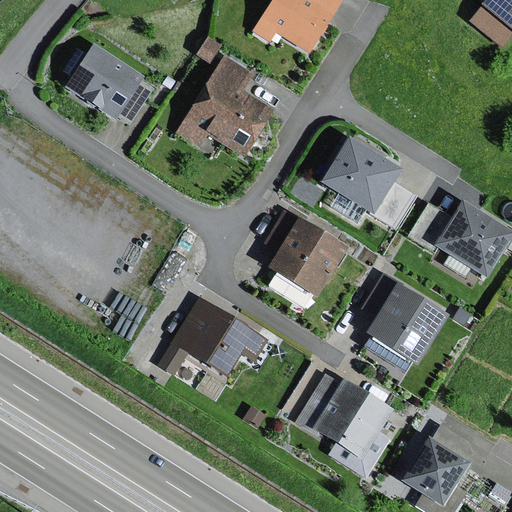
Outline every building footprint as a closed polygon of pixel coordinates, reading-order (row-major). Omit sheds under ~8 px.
[(271,0),(251,33),(269,44),(275,35),(308,55),(342,1),(339,0),(271,0)] [(511,0),(472,0),(481,6),(468,23),(501,50),(511,36),(511,0)] [(221,48),(207,38),(195,57),(209,66),(221,48)] [(143,79),(93,46),(64,89),(115,122),(117,119),(129,127),(153,90),(141,83),(143,79)] [(254,75),(222,56),(174,134),(199,150),(207,136),(243,159),(272,112),(242,94),(254,75)] [(400,173),(347,140),(318,185),(395,233),(416,198),(393,184),(400,173)] [(511,239),(511,235),(460,203),(450,220),(428,206),(406,240),(434,256),(436,252),(485,282),(511,239)] [(347,250),(283,211),(262,245),(276,254),(266,271),(315,301),(347,250)] [(447,318),(380,278),(360,310),(374,319),(363,337),(416,369),(447,318)] [(268,342),(198,299),(169,345),(225,380),(240,356),(253,365),(268,342)] [(186,356),(169,346),(157,367),(173,377),(186,356)] [(339,385),(324,376),(295,424),(333,448),(327,457),(366,481),(390,441),(379,434),(393,412),(342,381),(339,385)] [(265,417),(250,408),(242,422),(257,431),(265,417)] [(430,442),(426,440),(399,484),(442,510),(469,466),(466,464),(471,455),(470,445),(440,427),(430,442)] [(510,494),(496,484),(488,496),(503,505),(510,494)]
